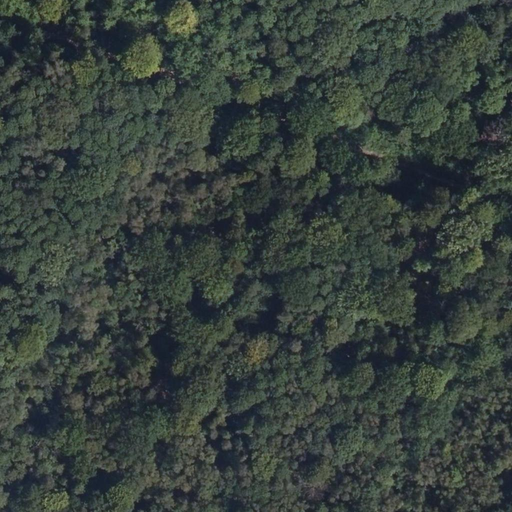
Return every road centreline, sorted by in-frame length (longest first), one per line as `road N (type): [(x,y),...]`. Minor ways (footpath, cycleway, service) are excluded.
road 1 (track): [(0,16),(511,204)]
road 2 (track): [(511,344),(0,337)]
